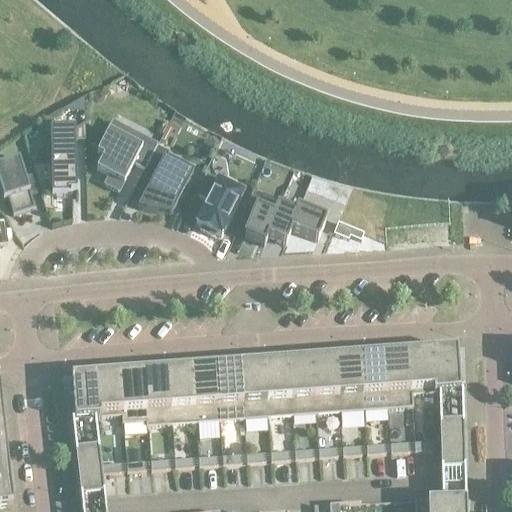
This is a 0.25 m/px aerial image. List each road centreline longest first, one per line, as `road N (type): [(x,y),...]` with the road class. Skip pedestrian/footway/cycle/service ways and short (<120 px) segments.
road 1 (residential): [(28,363),(244,341),(490,330)]
road 2 (residential): [(488,263),(216,277)]
road 3 (residential): [(216,277),(193,251),(166,238),(98,231),(42,245),(21,274),(23,296)]
road 4 (residential): [(216,277),(23,296)]
road 5 (residential): [(490,330),(495,511)]
road 6 (residential): [(45,511),(28,363)]
